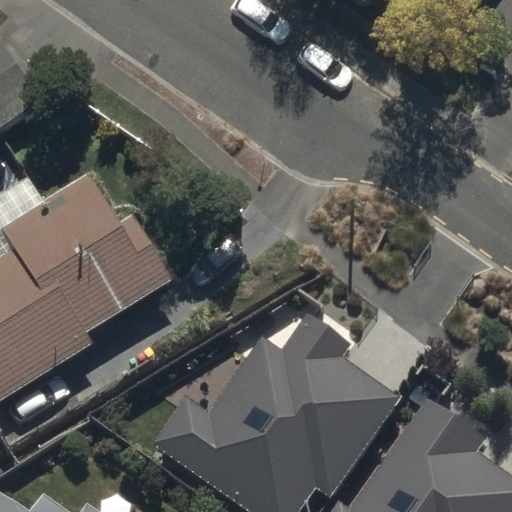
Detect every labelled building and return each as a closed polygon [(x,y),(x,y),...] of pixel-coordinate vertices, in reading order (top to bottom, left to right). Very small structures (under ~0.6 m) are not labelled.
[(422,0),(472,34),(495,0),(422,0)] [(0,142),(45,116),(4,46),(0,48),(0,142)] [(134,232),(120,240),(92,194),(5,246),(19,269),(0,280),(0,420),(97,363),(89,350),(160,308),(174,300),(134,232)] [(157,457),(180,473),(234,511),(310,511),(318,502),(331,511),(332,511),(402,416),(345,375),(356,359),(312,328),(301,343),(284,366),(266,353),(212,429),(189,412),(157,457)] [(511,511),(511,489),(481,467),(489,457),(429,414),(421,425),(358,511),(511,511)]
